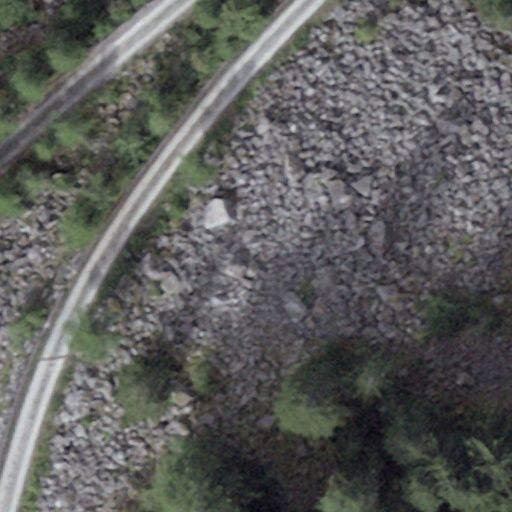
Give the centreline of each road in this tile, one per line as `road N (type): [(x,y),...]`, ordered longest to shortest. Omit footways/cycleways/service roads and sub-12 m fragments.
road 1 (track): [(333,0),(133,248),(24,464),(17,511)]
road 2 (track): [(0,137),(155,0)]
